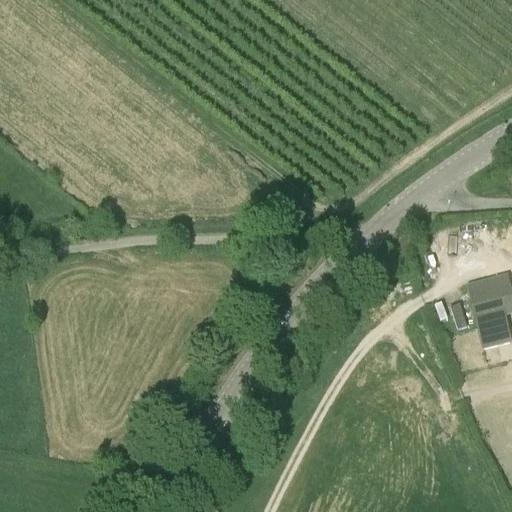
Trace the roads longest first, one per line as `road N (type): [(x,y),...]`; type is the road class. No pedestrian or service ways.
road 1 (unclassified): [(0,259),(114,242),(237,242),(335,231),(363,241)]
road 2 (tertiary): [(165,511),(258,359),(363,241)]
